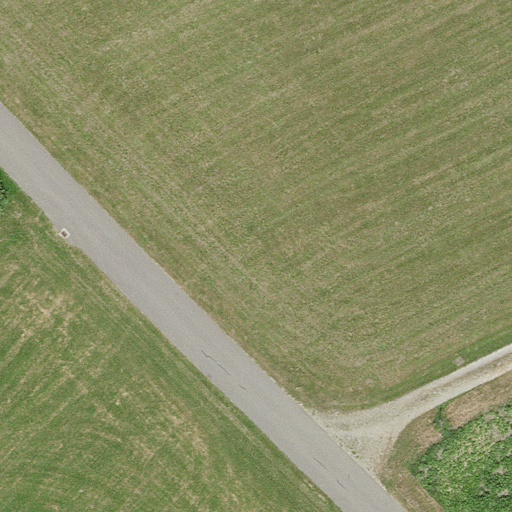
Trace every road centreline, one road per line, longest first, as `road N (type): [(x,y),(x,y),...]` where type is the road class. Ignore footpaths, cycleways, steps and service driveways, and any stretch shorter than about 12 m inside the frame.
road 1 (unclassified): [(0,125),(375,511)]
road 2 (track): [(511,355),(310,449)]
